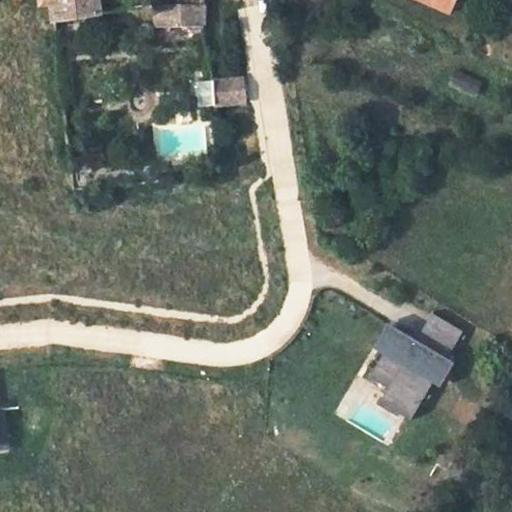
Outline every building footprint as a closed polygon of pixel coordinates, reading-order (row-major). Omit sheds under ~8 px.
[(39,0),(41,10),(54,8),(56,27),(104,17),(102,0),(39,0)] [(177,0),(178,7),(163,7),(163,5),(161,1),(159,0),(149,0),(147,1),(145,5),(145,11),(146,13),(147,15),(153,18),(153,31),(206,30),(206,0),(177,0)] [(411,0),(449,15),(452,9),(430,0),(411,0)] [(430,0),(452,9),(455,0),(430,0)] [(243,80),(213,84),(217,108),(247,103),(243,80)] [(433,313),(421,333),(451,351),(463,330),(433,313)] [(377,405),(413,419),(428,381),(442,387),(456,354),(388,327),(368,376),(386,383),(377,405)]
